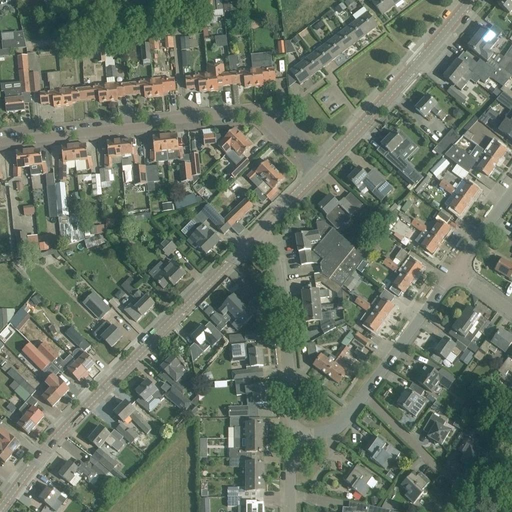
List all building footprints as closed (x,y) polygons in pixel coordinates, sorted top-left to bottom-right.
[(213,11),(212,0),(200,0),(202,19),(214,18),(213,11)] [(222,0),(212,0),(213,11),(223,10),(222,0)] [(223,0),(225,12),(237,11),(236,0),(223,0)] [(393,7),(387,0),(374,0),(372,2),(382,16),(393,7)] [(511,0),(500,0),(497,4),(505,11),(510,14),(511,11),(511,0)] [(48,4),(51,14),(56,12),(53,2),(48,4)] [(343,3),(335,9),(340,15),(347,9),(343,3)] [(332,11),(327,15),(331,20),(336,16),(332,11)] [(367,13),(356,21),(367,35),(378,26),(367,13)] [(356,21),(345,29),(356,43),(367,35),(356,21)] [(321,22),(314,27),(317,31),(324,26),(321,22)] [(489,52),(499,40),(480,25),(478,27),(479,27),(472,36),(476,38),(469,47),(468,47),(479,56),(480,56),(485,60),(483,62),(489,67),(495,71),(499,66),(499,65),(490,58),(493,55),(489,52)] [(345,29),(334,38),(345,51),(356,43),(345,29)] [(26,48),(23,32),(1,34),(2,50),(26,48)] [(226,37),(216,38),(216,43),(222,42),(222,45),(224,46),(227,46),(226,37)] [(181,38),(181,51),(190,50),(189,38),(181,38)] [(334,38),(323,46),(334,60),(345,51),(334,38)] [(158,40),(150,41),(151,51),(159,50),(158,40)] [(173,40),(166,41),(166,48),(174,48),(173,40)] [(285,42),(286,50),(286,54),(286,55),(296,53),(290,42),(285,42)] [(151,66),(151,61),(150,52),(149,44),(141,45),(143,61),(144,61),(144,66),(151,66)] [(323,46),(312,55),(323,68),(334,60),(323,46)] [(106,62),(105,49),(105,48),(104,49),(104,48),(97,49),(98,63),(106,62)] [(117,77),(116,67),(115,67),(114,60),(113,60),(112,53),(113,53),(113,49),(105,49),(106,62),(107,78),(117,77)] [(190,52),(182,53),(183,67),(191,66),(190,52)] [(499,65),(499,66),(503,69),(505,71),(510,63),(511,64),(511,55),(508,52),(499,65)] [(509,81),(495,71),(489,67),(483,62),(480,60),(477,64),(465,54),(458,62),(457,61),(444,77),(461,91),(471,79),(476,84),(480,80),(485,84),(490,77),(503,87),(504,86),(508,81),(509,81)] [(312,55),(301,63),(312,77),(323,68),(312,55)] [(238,57),(228,57),(230,71),(231,71),(231,74),(230,75),(231,85),(245,83),(246,88),(254,87),(252,70),(237,72),(237,66),(238,65),(238,57)] [(268,61),(251,63),(252,70),(254,87),(263,86),(263,81),(276,80),(274,69),(269,69),(268,61)] [(312,77),(301,63),(290,72),(300,85),(312,77)] [(208,75),(207,75),(209,92),(218,91),(217,86),(231,85),(230,75),(225,75),(224,66),(215,66),(215,64),(207,65),(208,75)] [(20,83),(1,84),(1,92),(5,91),(6,101),(6,103),(7,113),(24,111),(23,99),(22,99),(22,94),(32,93),(30,74),(29,65),(19,66),(19,71),(20,83)] [(511,76),(505,71),(503,69),(499,66),(495,71),(509,81),(511,77),(511,76)] [(50,91),(40,92),(40,94),(41,105),(54,103),(55,108),(64,107),(62,90),(60,72),(47,74),(48,83),(50,83),(50,91)] [(38,73),(30,74),(32,93),(40,92),(38,73)] [(209,92),(207,75),(194,76),(194,78),(186,79),(187,89),(200,88),(200,93),(209,92)] [(164,80),(152,81),(154,97),(163,96),(162,92),(175,90),(175,80),(164,81),(164,80)] [(140,84),(130,85),(131,95),(145,94),(145,98),(154,97),(152,81),(140,82),(140,84)] [(118,84),(107,85),(109,102),(117,101),(117,97),(131,95),(130,85),(119,86),(118,84)] [(94,89),(85,90),(86,100),(100,99),(100,103),(109,102),(107,85),(94,87),(94,89)] [(447,93),(462,105),(467,99),(452,87),(447,93)] [(73,89),(62,90),(64,107),(72,106),(72,102),(86,100),(85,90),(73,91),(73,89)] [(497,98),(501,93),(497,89),(493,94),(497,98)] [(502,93),(496,100),(497,100),(511,111),(511,110),(511,100),(502,93)] [(416,109),(423,116),(425,118),(431,110),(443,121),(447,116),(436,106),(436,105),(427,97),(416,109)] [(490,108),(484,115),(486,116),(494,122),(499,115),(491,109),(490,108)] [(468,131),(479,120),(476,117),(465,129),(466,130),(460,136),(462,138),(464,136),(468,131)] [(511,125),(506,121),(499,131),(503,133),(503,134),(511,140),(511,125)] [(223,135),(222,136),(221,135),(215,136),(215,135),(203,136),(204,146),(216,145),(216,143),(218,145),(218,146),(226,155),(244,138),(235,129),(225,138),(223,135)] [(462,138),(460,136),(453,130),(439,145),(442,149),(448,153),(454,146),(462,138)] [(470,141),(474,136),(468,131),(464,136),(470,141)] [(393,132),(381,145),(388,152),(390,153),(385,159),(389,163),(398,170),(399,172),(416,186),(422,180),(404,161),(402,162),(397,157),(401,152),(403,154),(411,145),(398,133),(396,135),(393,132)] [(177,135),(166,136),(168,161),(178,160),(178,161),(184,159),(182,149),(184,148),(183,147),(178,148),(177,135)] [(168,161),(166,136),(153,138),(154,150),(150,151),(150,152),(151,152),(151,163),(157,164),(157,162),(168,161)] [(244,138),(226,155),(236,166),(229,173),(234,179),(250,163),(243,156),(252,147),(244,138)] [(132,140),(119,141),(122,157),(131,156),(133,166),(139,165),(137,158),(135,149),(133,149),(132,140)] [(122,157),(119,141),(107,143),(109,155),(105,156),(105,157),(106,157),(106,168),(112,168),(112,158),(122,157)] [(92,158),(88,158),(86,145),(74,146),(76,162),(77,172),(87,171),(93,170),(91,159),(92,158)] [(495,145),(486,157),(497,165),(506,153),(495,145)] [(76,162),(74,146),(62,148),(63,161),(59,161),(59,162),(60,162),(59,181),(66,182),(67,164),(76,162)] [(438,146),(434,150),(443,158),(447,153),(438,146)] [(454,146),(448,153),(445,156),(467,173),(475,161),(480,165),(478,169),(488,177),(497,165),(486,157),(481,153),(483,151),(477,146),(469,157),(454,146)] [(42,176),(48,175),(46,164),(47,163),(42,163),(41,150),(28,151),(31,177),(42,175),(42,176)] [(30,167),(28,151),(16,153),(17,166),(14,166),(14,167),(15,167),(14,178),(20,179),(21,168),(30,167)] [(193,182),(193,185),(201,178),(199,154),(190,155),(191,164),(193,182)] [(443,159),(430,172),(436,178),(450,165),(443,159)] [(256,169),(247,177),(252,182),(258,188),(262,185),(261,185),(276,171),(267,162),(260,169),(258,171),(256,169)] [(193,182),(191,164),(179,165),(181,183),(193,182)] [(147,183),(146,167),(146,166),(133,168),(134,186),(146,185),(148,184),(147,183)] [(158,166),(146,167),(147,183),(160,182),(158,166)] [(381,202),(393,190),(373,171),(367,177),(359,168),(348,179),(362,193),(367,188),(381,202)] [(100,170),(102,189),(106,188),(111,187),(108,169),(100,170)] [(276,171),(261,185),(262,185),(258,188),(269,199),(277,191),(277,192),(278,191),(275,188),(284,179),(276,171)] [(92,176),(94,196),(102,195),(100,175),(92,176)] [(426,176),(414,191),(418,194),(430,179),(426,176)] [(237,179),(228,187),(234,194),(243,185),(237,179)] [(442,183),(440,187),(442,189),(451,195),(452,196),(454,193),(454,192),(456,189),(453,187),(445,181),(444,180),(442,183)] [(55,183),(58,217),(68,216),(65,182),(55,183)] [(55,183),(47,183),(50,218),(58,218),(55,183)] [(467,184),(458,196),(469,204),(478,191),(467,184)] [(460,216),(469,204),(458,196),(454,193),(452,196),(445,205),(460,216)] [(195,195),(175,202),(177,210),(198,204),(195,195)] [(330,196),(318,207),(321,210),(320,210),(321,212),(322,211),(327,216),(327,219),(332,225),(339,219),(345,224),(347,225),(351,221),(351,218),(350,217),(356,212),(344,200),(338,205),(330,196)] [(231,228),(245,214),(253,207),(246,200),(224,220),(231,228)] [(401,210),(406,214),(413,205),(408,201),(401,210)] [(392,206),(382,217),(386,220),(395,209),(398,206),(394,203),(392,206)] [(223,221),(208,206),(201,212),(217,228),(216,228),(224,236),(231,229),(223,221)] [(446,222),(452,216),(443,208),(438,214),(446,222)] [(400,214),(399,216),(402,218),(401,219),(411,226),(411,225),(413,223),(400,214)] [(388,231),(398,219),(394,216),(384,228),(388,231)] [(416,219),(413,223),(425,231),(427,228),(416,219)] [(185,236),(196,224),(193,221),(181,232),(185,236)] [(299,253),(313,252),(332,229),(323,222),(316,223),(318,233),(308,235),(308,234),(296,236),(299,253)] [(413,223),(411,225),(423,234),(425,231),(413,223)] [(435,228),(430,235),(441,243),(450,230),(439,223),(435,228)] [(104,225),(96,226),(98,235),(105,234),(104,225)] [(192,237),(188,241),(195,249),(198,246),(199,247),(206,254),(219,241),(212,234),(211,233),(210,234),(203,226),(192,237)] [(313,252),(299,253),(301,266),(312,264),(316,264),(321,265),(322,274),(323,275),(342,288),(343,286),(353,274),(356,270),(363,262),(365,259),(354,250),(354,249),(332,229),(313,252)] [(420,235),(416,241),(422,246),(421,247),(424,249),(432,255),(441,243),(430,235),(425,231),(423,234),(421,236),(420,235)] [(16,234),(18,251),(19,257),(20,257),(20,258),(30,257),(27,232),(16,234)] [(374,247),(379,240),(371,234),(363,245),(369,250),(373,245),(374,247)] [(100,236),(85,241),(87,249),(103,244),(100,236)] [(167,238),(158,246),(168,257),(177,248),(167,238)] [(421,269),(412,262),(413,261),(407,256),(408,254),(403,250),(396,259),(401,262),(399,266),(400,267),(398,270),(397,270),(413,281),(421,269)] [(385,261),(398,270),(400,267),(387,258),(385,261)] [(511,262),(510,264),(502,260),(495,271),(509,279),(511,274),(511,262)] [(171,261),(153,279),(163,289),(169,282),(174,286),(185,275),(171,261)] [(397,270),(398,270),(385,261),(383,264),(395,273),(397,270)] [(362,274),(368,265),(363,262),(356,270),(362,274)] [(393,286),(389,291),(399,298),(403,293),(404,294),(413,281),(397,270),(395,273),(395,274),(399,277),(393,286)] [(353,274),(343,286),(350,292),(360,279),(353,274)] [(342,288),(323,275),(314,276),(316,284),(322,283),(325,285),(337,294),(342,288)] [(127,281),(122,286),(133,298),(134,297),(136,299),(125,311),(130,316),(137,323),(142,317),(143,317),(154,305),(147,298),(146,297),(145,299),(139,292),(140,291),(138,289),(137,290),(134,287),(127,281)] [(237,285),(229,292),(232,295),(238,289),(238,286),(237,285)] [(303,295),(304,308),(321,306),(320,299),(330,298),(329,291),(320,291),(302,293),(302,295),(303,295)] [(359,297),(357,300),(385,320),(393,308),(390,305),(395,298),(385,291),(380,298),(378,297),(371,306),(359,297)] [(93,294),(83,304),(100,321),(110,311),(93,294)] [(211,319),(218,326),(223,322),(225,324),(229,321),(243,306),(233,297),(225,305),(225,306),(216,315),(216,314),(211,319)] [(385,320),(357,300),(355,303),(367,312),(361,322),(365,324),(376,332),(385,320)] [(243,306),(229,321),(234,325),(233,326),(238,331),(244,325),(245,325),(253,317),(243,306)] [(321,306),(304,308),(305,321),(305,323),(320,321),(321,329),(324,335),(337,327),(334,321),(332,320),(331,313),(322,314),(321,306)] [(468,307),(460,318),(472,328),(479,332),(487,321),(468,307)] [(0,333),(14,317),(14,309),(0,310),(0,333)] [(467,348),(479,332),(472,328),(460,318),(452,329),(459,335),(456,340),(467,348)] [(111,348),(123,337),(113,327),(113,328),(107,322),(93,335),(99,342),(102,339),(111,348)] [(218,326),(216,328),(219,331),(221,332),(227,326),(225,324),(223,322),(218,326)] [(206,342),(212,348),(223,337),(210,323),(204,328),(203,327),(197,332),(195,330),(189,336),(200,347),(206,342)] [(482,334),(487,339),(496,327),(490,323),(482,334)] [(71,328),(65,334),(78,347),(84,341),(71,328)] [(245,342),(260,340),(260,331),(244,333),(245,342)] [(492,343),(487,340),(474,358),(480,362),(489,350),(493,354),(498,348),(505,353),(511,343),(511,339),(501,331),(492,343)] [(343,342),(342,344),(343,346),(347,348),(356,336),(351,332),(349,334),(347,337),(345,339),(343,342)] [(365,347),(369,342),(358,334),(354,339),(355,339),(352,344),(358,348),(354,353),(358,356),(365,347)] [(435,353),(443,358),(446,360),(451,353),(457,357),(461,351),(455,347),(453,345),(445,339),(435,353)] [(45,343),(38,350),(41,353),(50,363),(52,364),(59,357),(45,343)] [(262,358),(262,350),(244,352),(244,349),(247,349),(247,343),(229,345),(230,353),(229,353),(230,362),(231,362),(231,363),(246,361),(247,368),(263,366),(265,366),(266,365),(265,359),(264,358),(262,358)] [(193,364),(203,353),(194,344),(190,348),(193,364)] [(316,355),(315,344),(307,344),(308,356),(316,355)] [(322,356),(314,367),(326,375),(337,359),(340,361),(344,355),(348,349),(347,348),(343,346),(339,351),(334,358),(331,355),(328,360),(322,356)] [(36,348),(27,357),(42,371),(50,363),(41,353),(38,350),(36,348)] [(74,359),(73,359),(87,373),(95,364),(81,350),(78,349),(76,350),(73,353),(73,355),(73,359),(74,359)] [(467,350),(459,360),(467,366),(474,355),(467,350)] [(434,354),(431,358),(441,365),(443,361),(434,354)] [(172,357),(161,368),(168,375),(164,379),(172,386),(183,395),(188,389),(181,383),(179,381),(186,374),(185,368),(186,367),(174,355),(172,357)] [(63,362),(61,364),(65,368),(71,374),(78,381),(81,378),(83,380),(89,375),(87,373),(73,359),(70,356),(63,362)] [(511,357),(510,356),(498,372),(505,377),(509,371),(511,373),(511,357)] [(338,384),(350,368),(340,361),(337,359),(326,375),(338,384)] [(7,364),(2,369),(8,374),(12,369),(13,369),(7,364)] [(453,383),(455,380),(442,370),(438,375),(425,366),(423,370),(425,371),(422,374),(424,375),(418,383),(432,393),(439,384),(448,390),(453,383)] [(25,381),(12,369),(8,374),(15,381),(21,386),(25,381)] [(232,373),(233,381),(252,379),(251,371),(232,373)] [(211,372),(203,375),(206,382),(213,379),(211,372)] [(49,378),(45,383),(51,389),(61,399),(69,390),(62,383),(56,377),(55,376),(53,374),(49,378)] [(237,396),(246,395),(253,395),(254,405),(267,404),(265,386),(252,387),(251,380),(235,381),(237,396)] [(15,381),(10,386),(15,391),(21,386),(15,381)] [(36,392),(25,381),(21,386),(32,396),(36,392)] [(157,392),(158,392),(148,381),(136,392),(141,397),(136,402),(149,413),(150,412),(149,411),(149,406),(155,400),(160,401),(161,402),(164,399),(157,392)] [(165,383),(161,389),(166,393),(164,395),(185,413),(185,412),(193,404),(183,395),(172,386),(171,388),(165,383)] [(409,390),(420,398),(424,392),(413,384),(409,390)] [(32,396),(21,386),(15,391),(15,392),(27,403),(32,398),(32,397),(32,396)] [(61,399),(51,389),(47,394),(43,391),(39,395),(52,408),(61,399)] [(398,405),(406,410),(409,413),(416,417),(425,404),(419,399),(407,391),(398,405)] [(436,401),(429,395),(426,398),(434,404),(436,401)] [(36,426),(44,417),(34,408),(38,403),(32,397),(32,398),(27,403),(20,412),(26,417),(36,426)] [(437,401),(431,408),(436,412),(441,405),(437,401)] [(135,412),(133,409),(126,402),(115,413),(124,423),(129,417),(147,435),(152,430),(134,412),(135,412)] [(460,410),(456,415),(464,420),(467,415),(473,407),(465,402),(460,410)] [(229,408),(229,418),(246,418),(246,408),(229,408)] [(450,432),(443,428),(446,422),(433,415),(423,431),(429,435),(428,438),(435,442),(435,445),(439,444),(442,446),(450,432)] [(36,426),(26,417),(22,422),(18,418),(14,423),(28,435),(36,426)] [(230,419),(230,429),(235,428),(235,439),(264,438),(264,436),(266,436),(266,434),(266,430),(265,429),(264,429),(264,425),(260,425),(260,424),(259,424),(259,425),(257,425),(257,424),(251,424),(251,419),(230,419)] [(122,424),(117,429),(132,444),(139,437),(130,428),(128,431),(122,424)] [(477,444),(466,437),(458,451),(465,455),(463,460),(468,463),(462,473),(473,479),(478,472),(476,470),(499,432),(488,426),(477,444)] [(462,432),(469,436),(473,430),(466,426),(462,432)] [(91,433),(88,436),(90,439),(89,440),(99,449),(105,442),(111,448),(112,446),(118,452),(124,446),(120,442),(123,438),(114,431),(110,436),(100,427),(94,434),(91,433)] [(1,429),(0,430),(0,443),(13,454),(20,445),(1,429)] [(393,459),(395,461),(400,453),(389,445),(387,449),(384,447),(386,445),(374,437),(365,450),(369,453),(366,456),(385,470),(393,459)] [(230,449),(230,458),(251,458),(251,453),(257,453),(257,452),(259,452),(259,453),(261,453),(261,452),(264,452),(264,447),(266,447),(266,446),(266,442),(265,441),(264,441),(264,438),(235,439),(235,449),(230,449)] [(13,454),(0,443),(0,459),(5,464),(13,454)] [(106,454),(98,463),(115,477),(123,483),(124,484),(128,479),(115,469),(118,464),(106,454)] [(264,468),(264,465),(261,465),(261,464),(259,464),(259,465),(257,465),(257,463),(251,463),(251,458),(230,458),(230,468),(246,468),(246,478),(264,478),(264,475),(266,475),(266,474),(266,470),(265,468),(264,468)] [(69,462),(59,475),(67,481),(68,482),(70,484),(75,487),(82,478),(90,484),(97,475),(96,475),(97,474),(103,480),(104,479),(109,472),(98,463),(91,471),(80,463),(76,468),(69,462)] [(348,472),(343,480),(349,485),(348,487),(348,488),(348,489),(348,490),(349,490),(349,491),(350,491),(351,491),(351,490),(352,490),(363,498),(370,488),(372,490),(378,482),(372,478),(373,476),(365,471),(357,465),(353,471),(351,469),(348,472)] [(430,483),(424,476),(422,479),(414,471),(400,485),(408,493),(405,496),(406,497),(414,504),(423,494),(424,494),(425,495),(426,494),(427,494),(427,493),(427,492),(427,491),(425,489),(430,483)] [(237,498),(251,498),(251,493),(257,492),(257,491),(264,491),(264,478),(246,478),(246,488),(228,488),(228,498),(237,498)] [(49,487),(40,500),(48,506),(50,508),(56,511),(62,504),(63,505),(66,500),(60,496),(61,496),(57,493),(49,487)] [(228,498),(228,507),(238,507),(238,511),(263,511),(264,504),(257,504),(257,503),(251,503),(251,498),(237,498),(228,498)] [(387,500),(382,509),(389,510),(390,503),(387,500)]
